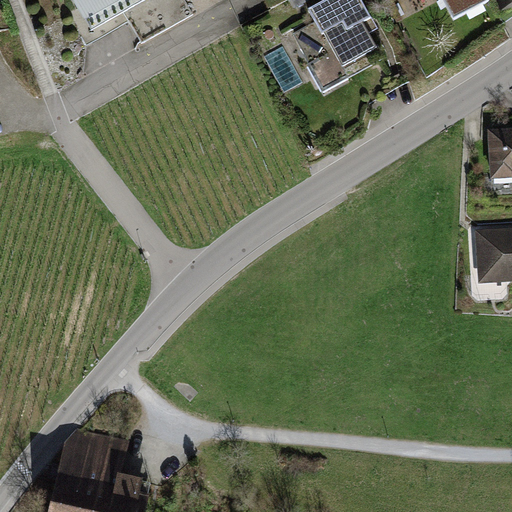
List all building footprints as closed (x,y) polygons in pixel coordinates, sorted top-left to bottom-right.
[(186,0),(72,0),(90,31),(123,13),(142,46),(195,16),(186,0)] [(361,0),(328,0),(310,10),(315,20),(291,34),(323,88),(383,54),(363,19),(371,15),(361,0)] [(443,0),(454,19),(490,0),(443,0)] [(511,130),(494,132),(497,173),(511,171),(511,130)] [(511,227),(477,230),(482,284),(511,281),(511,227)] [(146,511),(149,497),(139,495),(143,478),(120,473),(127,440),(78,429),(65,443),(49,511),(146,511)]
